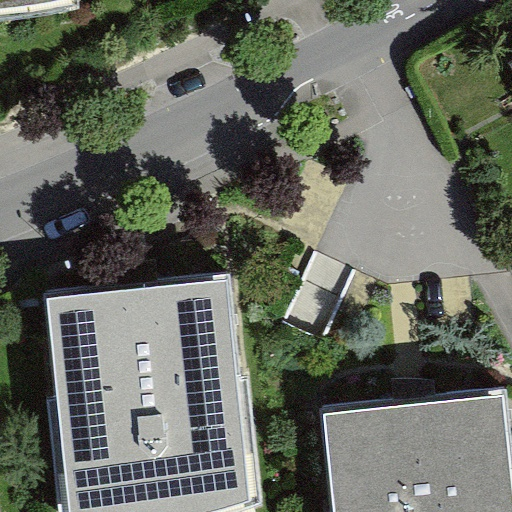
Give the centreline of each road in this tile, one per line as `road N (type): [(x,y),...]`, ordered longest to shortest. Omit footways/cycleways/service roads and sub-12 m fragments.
road 1 (residential): [(447,0),(0,215)]
road 2 (unknown): [(346,49),(511,329)]
